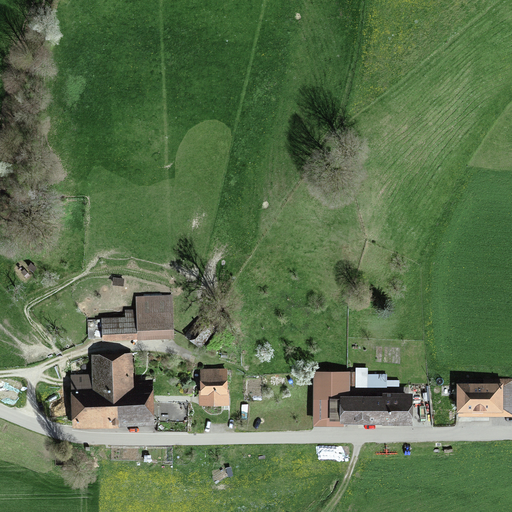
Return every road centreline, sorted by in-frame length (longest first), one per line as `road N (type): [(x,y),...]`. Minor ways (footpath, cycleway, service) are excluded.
road 1 (unclassified): [(0,410),(48,429),(115,440),(511,433)]
road 2 (track): [(199,294),(127,270),(83,274),(28,308),(59,360)]
